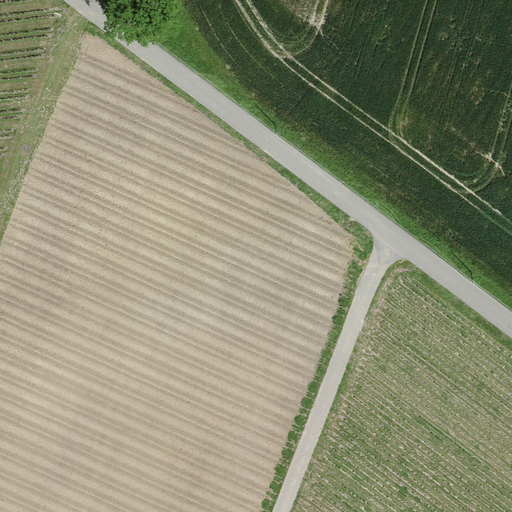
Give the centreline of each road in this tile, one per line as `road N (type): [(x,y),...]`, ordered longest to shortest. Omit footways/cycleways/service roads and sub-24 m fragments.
road 1 (unclassified): [(511,325),(82,0)]
road 2 (track): [(390,233),(281,511)]
